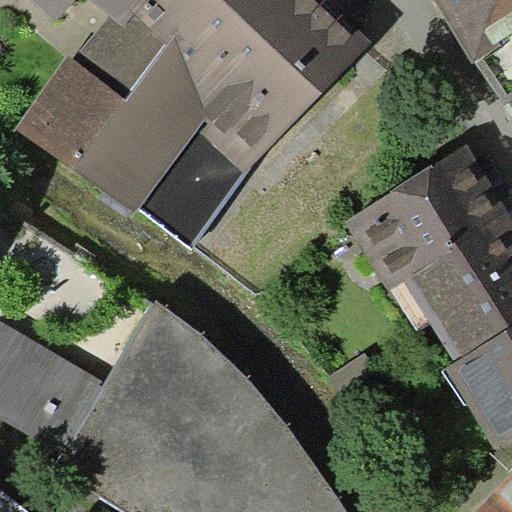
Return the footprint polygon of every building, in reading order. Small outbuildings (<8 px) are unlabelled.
[(373,45),(328,0),(142,0),(120,24),(110,15),(75,58),(67,54),(12,127),(136,213),(141,206),(191,249),(248,169),(373,45)] [(142,0),(30,0),(56,22),(75,0),(92,0),(110,15),(120,24),(142,0)] [(487,28),(511,12),(511,0),(434,0),(474,62),(501,45),(487,28)] [(501,45),(474,62),(511,116),(511,12),(487,28),(501,45)] [(404,279),(511,210),(511,187),(479,137),(346,222),(389,289),(391,288),(404,279)] [(511,210),(404,279),(431,320),(457,362),(511,326),(511,210)] [(418,329),(431,320),(404,279),(391,288),(418,329)] [(60,452),(49,468),(120,511),(344,511),(252,382),(154,298),(103,380),(60,452)] [(0,415),(60,452),(103,380),(0,318),(0,415)] [(511,326),(457,362),(444,371),(494,446),(511,433),(511,326)] [(511,511),(511,474),(476,511),(511,511)]
